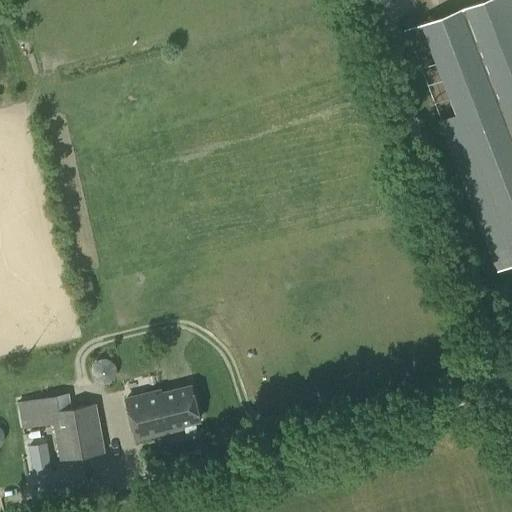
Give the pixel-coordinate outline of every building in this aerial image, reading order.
[(511,15),(506,0),(483,0),(403,31),(404,32),(420,26),(457,123),(441,129),(496,269),(511,262),(511,15)] [(160,411),(165,431),(173,429),(172,426),(199,419),(191,385),(163,392),(162,388),(160,389),(165,410),(160,411)] [(140,437),(165,431),(160,411),(165,410),(160,389),(130,396),(140,437)] [(96,402),(72,407),(51,410),(53,422),(60,459),(105,451),(96,402)] [(47,441),(29,445),(37,491),(88,482),(85,464),(52,470),(47,441)]
